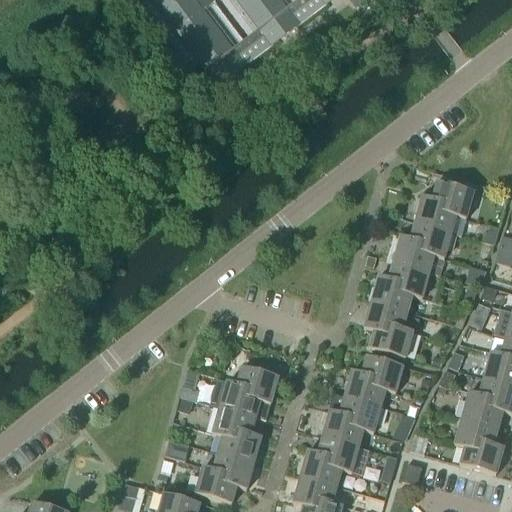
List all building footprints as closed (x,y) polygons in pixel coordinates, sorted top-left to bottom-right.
[(202,0),(196,5),(192,0),(148,0),(149,1),(198,65),(204,73),(203,74),(204,75),(205,74),(216,89),(243,68),(236,59),(263,39),(270,48),(277,43),(281,39),(297,27),(290,18),(314,0),(318,0),(324,7),(330,2),(333,0),(202,0)] [(392,0),(372,0),(370,2),(378,12),(392,0)] [(436,186),(432,203),(431,204),(444,207),(442,216),(455,219),(455,220),(465,223),(473,196),(436,186)] [(421,200),(414,226),(450,236),(455,220),(455,219),(442,216),(444,207),(431,204),(432,203),(421,200)] [(414,226),(409,243),(422,247),(420,256),(433,259),(433,260),(443,263),(450,236),(414,226)] [(399,240),(392,266),(428,276),(433,260),(433,259),(420,256),(422,247),(409,243),(399,240)] [(392,266),(387,282),(387,283),(400,287),(398,295),(411,299),(411,300),(421,303),(428,276),(392,266)] [(377,280),(370,306),(406,316),(411,300),(411,299),(398,295),(400,287),(387,283),(387,282),(377,280)] [(363,332),(373,335),(386,338),(388,330),(401,333),(402,332),(406,316),(370,306),(363,332)] [(499,313),(492,339),(504,342),(511,344),(511,315),(511,316),(511,317),(499,313)] [(373,335),(368,352),(404,363),(412,335),(402,332),(401,333),(388,330),(386,338),(373,335)] [(500,359),(511,362),(511,365),(510,372),(511,372),(511,344),(504,342),(500,359)] [(490,356),(482,382),(511,390),(511,372),(510,372),(511,365),(511,362),(500,359),(490,356)] [(366,360),(361,377),(361,378),(374,382),(371,390),(385,394),(384,395),(394,398),(402,370),(366,360)] [(241,371),(236,388),(236,389),(249,392),(247,401),(260,405),(259,406),(269,408),(277,381),(241,371)] [(351,374),(343,401),(380,411),(384,395),(385,394),(371,390),(374,382),(361,378),(361,377),(351,374)] [(478,399),(491,403),(489,412),(502,415),(501,416),(511,419),(511,417),(511,390),(482,382),(482,383),(478,399)] [(247,401),(249,392),(236,389),(236,388),(226,385),(226,386),(216,383),(208,409),(218,411),(255,422),(265,425),(270,408),(269,408),(259,406),(260,405),(247,401)] [(468,396),(461,422),(497,432),(501,416),(502,415),(489,412),(491,403),(478,399),(468,396)] [(332,415),(339,417),(352,421),(349,430),(362,434),(362,435),(372,438),(380,411),(343,401),(332,397),(329,409),(333,411),(332,415)] [(211,438),(221,441),(221,440),(234,443),(237,435),(250,439),(250,438),(255,422),(218,411),(211,438)] [(329,414),(321,440),(358,451),(362,435),(362,434),(349,430),(352,421),(339,417),(332,415),(329,414)] [(461,422),(453,449),(463,452),(463,451),(477,454),(479,446),(492,449),(497,432),(461,422)] [(221,441),(216,457),(253,467),(260,441),(250,438),(250,439),(237,435),(234,443),(221,440),(221,441)] [(321,440),(317,457),(317,458),(330,461),(327,470),(340,474),(340,475),(350,477),(358,451),(321,440)] [(463,452),(458,469),(495,479),(502,451),(492,449),(479,446),(477,454),(463,451),(463,452)] [(307,454),(300,480),(336,491),(340,475),(340,474),(327,470),(330,461),(317,458),(317,457),(307,454)] [(216,457),(212,473),(211,474),(224,478),(223,486),(236,490),(235,491),(245,494),(253,467),(216,457)] [(401,485),(416,489),(420,472),(406,468),(401,485)] [(211,474),(212,473),(202,470),(194,497),(230,508),(235,491),(236,490),(223,486),(224,478),(211,474)] [(292,507),(302,510),(302,509),(313,511),(315,511),(318,504),(331,508),(331,507),(336,491),(300,480),(292,507)] [(158,511),(197,511),(199,507),(163,497),(158,511)]
